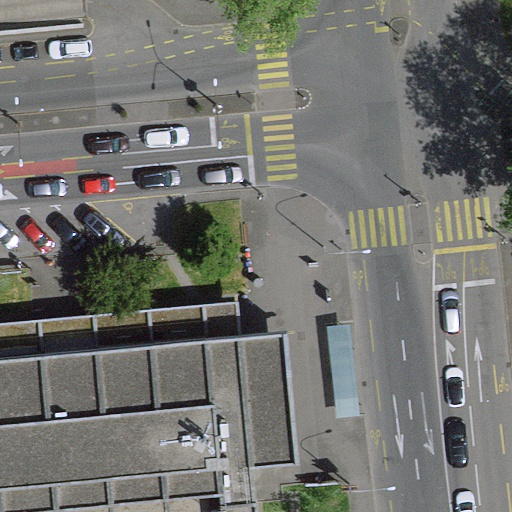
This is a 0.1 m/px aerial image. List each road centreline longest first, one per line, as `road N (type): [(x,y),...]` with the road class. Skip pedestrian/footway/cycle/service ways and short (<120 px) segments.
road 1 (secondary): [(0,167),(413,127)]
road 2 (secondary): [(404,40),(0,83)]
road 3 (secondary): [(413,127),(459,511)]
